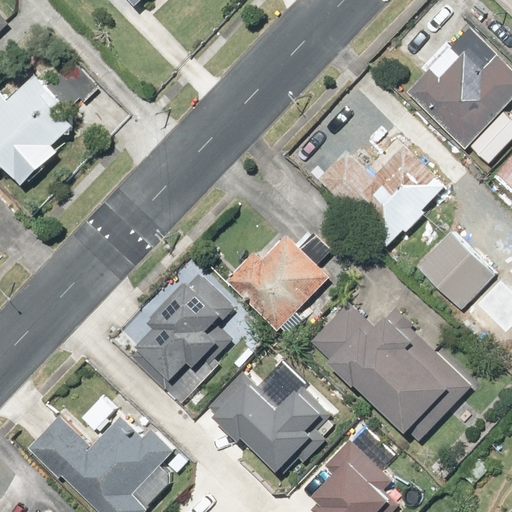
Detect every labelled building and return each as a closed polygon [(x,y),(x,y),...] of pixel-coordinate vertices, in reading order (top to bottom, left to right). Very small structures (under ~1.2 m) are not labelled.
[(0,39),(17,24),(0,5),(0,39)] [(473,147),(511,104),(511,48),(478,17),(453,45),(467,58),(453,73),(442,63),(414,92),(473,147)] [(0,176),(2,178),(11,170),(28,187),(64,152),(59,147),(87,119),(43,73),(16,98),(6,87),(0,93),(0,176)] [(411,134),(378,169),(353,146),(324,177),(397,245),(459,179),(411,134)] [(511,157),(499,170),(511,184),(511,157)] [(511,245),(470,204),(404,269),(469,335),(511,292),(511,245)] [(235,283),(291,332),(339,277),(291,234),(272,256),(264,250),(235,283)] [(203,271),(194,280),(156,317),(163,325),(146,342),(179,375),(197,357),(206,366),(216,356),(220,360),(238,342),(223,326),(240,308),(203,271)] [(351,299),(314,342),(432,442),(481,385),(396,313),(384,327),(351,299)] [(247,370),(213,404),(248,440),(252,435),(293,477),(333,439),(323,429),(337,415),(306,384),(283,406),(247,370)] [(35,446),(107,511),(155,511),(159,507),(156,504),(181,476),(168,464),(183,449),(157,426),(149,434),(108,397),(82,425),(66,411),(35,446)] [(333,506),(327,511),(380,511),(394,496),(385,488),(393,479),(352,444),(330,468),(338,475),(320,496),(333,506)] [(496,468),(484,457),(466,478),(478,489),(496,468)] [(0,511),(25,511),(0,487),(0,511)]
